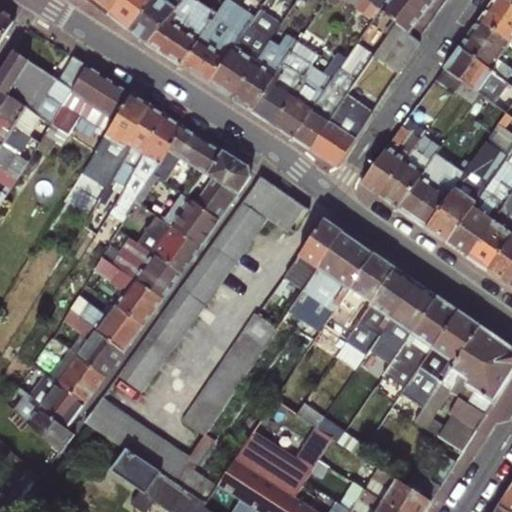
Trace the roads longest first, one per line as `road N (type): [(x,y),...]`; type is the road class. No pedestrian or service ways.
road 1 (residential): [(31,511),(77,444),(80,418),(269,153)]
road 2 (residential): [(37,3),(269,153)]
road 3 (residential): [(333,197),(461,0)]
road 4 (residential): [(333,197),(511,320)]
